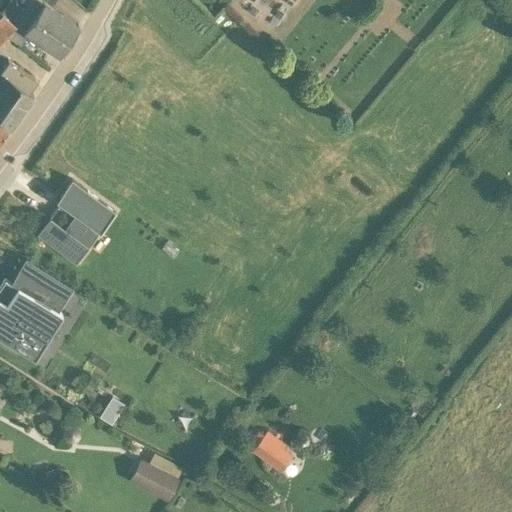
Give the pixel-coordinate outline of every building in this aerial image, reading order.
[(58,55),(68,40),(33,16),(22,8),(13,0),(10,0),(0,12),(0,30),(7,36),(6,37),(19,45),(27,34),(58,55)] [(33,16),(68,40),(78,25),(44,2),(45,0),(13,0),(22,8),(33,16)] [(0,82),(0,92),(22,108),(33,93),(32,93),(27,90),(35,79),(7,59),(0,69),(0,71),(5,75),(0,82)] [(22,108),(0,92),(0,120),(9,127),(22,108)] [(0,139),(9,127),(0,120),(0,139)] [(44,225),(37,234),(75,264),(88,247),(76,238),(87,223),(99,232),(115,211),(71,178),(56,199),(77,215),(75,218),(73,217),(64,228),(51,218),(50,218),(44,225)] [(0,336),(34,358),(51,331),(61,315),(61,314),(57,311),(72,287),(25,258),(10,281),(4,278),(3,279),(0,284),(0,336)] [(70,424),(65,425),(62,429),(61,434),(63,438),(67,441),(71,442),(76,441),(79,437),(80,432),(78,428),(74,425),(70,424)] [(286,443),(267,430),(253,450),(272,463),(286,443)] [(139,458),(128,479),(167,500),(179,478),(177,477),(149,463),(139,458)] [(41,487),(56,483),(51,470),(37,474),(41,487)]
